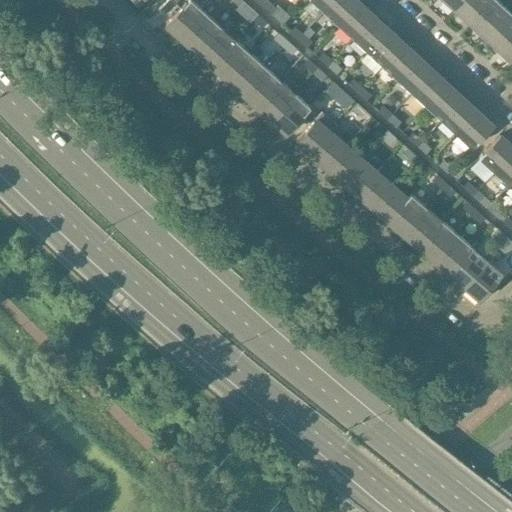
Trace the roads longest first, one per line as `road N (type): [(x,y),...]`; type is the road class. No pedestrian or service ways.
road 1 (trunk): [(476,511),(298,375),(0,95)]
road 2 (trunk): [(0,158),(134,284),(413,511)]
road 3 (residential): [(107,0),(464,314),(492,321),(511,307)]
road 4 (residential): [(511,117),(383,0)]
